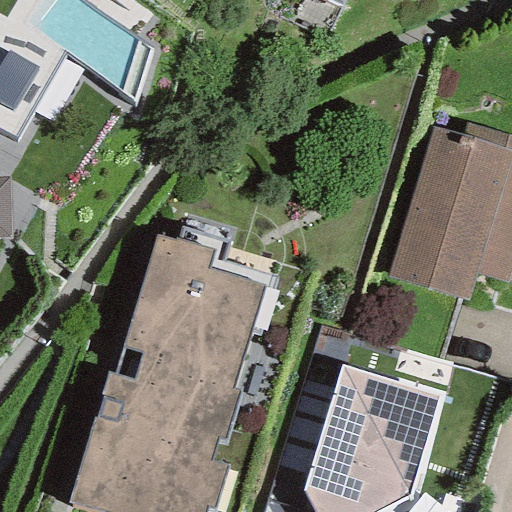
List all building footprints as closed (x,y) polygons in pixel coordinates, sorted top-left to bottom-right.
[(291,0),(338,24),(349,0),(291,0)] [(63,52),(0,16),(0,131),(13,139),(63,52)] [(472,157),(433,145),(390,288),(463,310),(472,281),(505,291),(511,268),(511,150),(477,140),(472,157)] [(0,250),(8,250),(5,197),(0,197),(0,250)] [(209,511),(274,293),(156,258),(114,402),(107,400),(74,511),(209,511)] [(438,413),(340,384),(303,510),(304,511),(394,511),(412,503),(438,413)]
